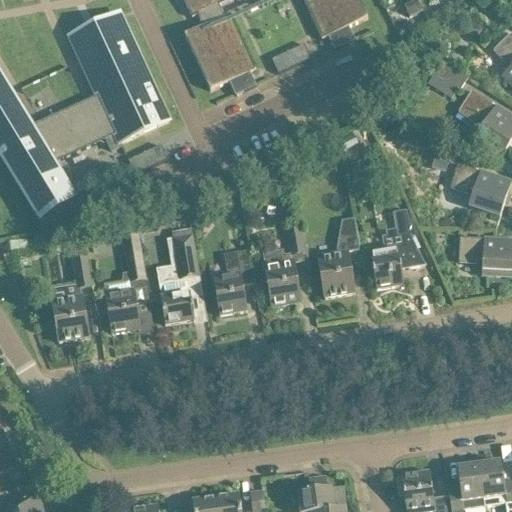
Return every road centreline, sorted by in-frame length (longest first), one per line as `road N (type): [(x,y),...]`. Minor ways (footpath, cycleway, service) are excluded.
road 1 (residential): [(43,396),(511,314)]
road 2 (residential): [(369,445),(80,486)]
road 3 (residential): [(511,424),(369,445)]
